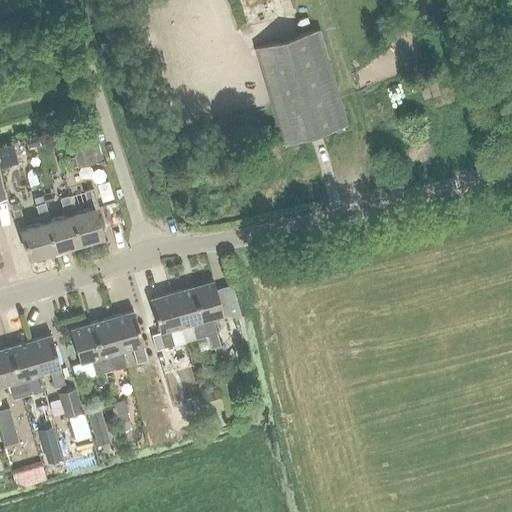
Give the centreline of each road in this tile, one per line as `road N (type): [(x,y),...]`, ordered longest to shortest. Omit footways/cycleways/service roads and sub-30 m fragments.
road 1 (unclassified): [(145,253),(241,240),(511,169)]
road 2 (unclassified): [(145,253),(67,0)]
road 3 (unclassified): [(0,302),(145,253)]
